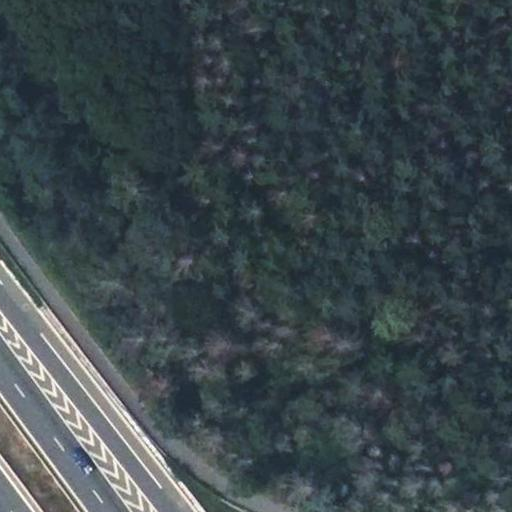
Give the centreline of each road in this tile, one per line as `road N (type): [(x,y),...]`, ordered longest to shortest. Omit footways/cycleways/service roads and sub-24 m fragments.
road 1 (unclassified): [(277,511),(203,476),(154,431),(0,226)]
road 2 (motorway): [(163,511),(0,312)]
road 3 (motorway): [(111,511),(0,360)]
